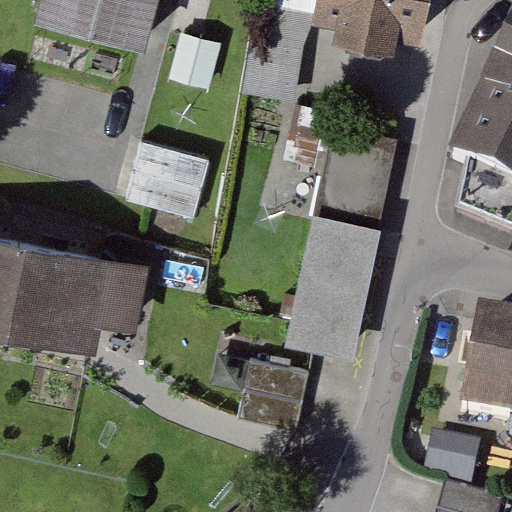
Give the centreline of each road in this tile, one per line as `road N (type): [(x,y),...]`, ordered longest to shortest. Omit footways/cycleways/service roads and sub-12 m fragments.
road 1 (residential): [(475,0),(415,262)]
road 2 (residential): [(415,262),(382,412),(348,511)]
